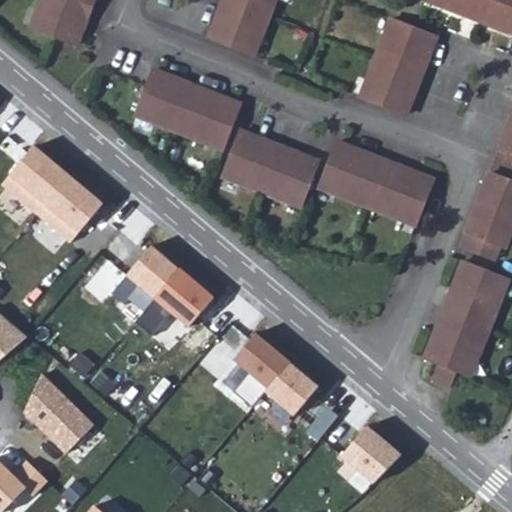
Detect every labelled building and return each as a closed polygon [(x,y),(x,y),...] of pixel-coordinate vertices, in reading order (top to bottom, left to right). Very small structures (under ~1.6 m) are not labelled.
[(91,0),(35,0),(26,24),(73,44),(91,0)] [(221,0),(206,41),(252,59),(274,0),(221,0)] [(511,0),(430,0),(431,0),(511,32),(511,0)] [(436,38),(390,21),(359,100),(405,117),(436,38)] [(129,115),(215,149),(233,101),(147,68),(129,115)] [(511,113),(460,250),(492,262),(497,247),(508,251),(511,239),(511,113)] [(313,160),(237,130),(219,176),(296,205),(313,160)] [(331,146),(316,186),(413,223),(428,183),(331,146)] [(44,206),(67,178),(35,151),(12,179),(44,206)] [(44,206),(72,231),(97,202),(67,178),(44,206)] [(153,244),(126,275),(138,285),(130,295),(146,309),(155,299),(181,270),(153,244)] [(470,377),(507,279),(462,263),(423,358),(437,364),(431,382),(452,390),(457,374),(470,377)] [(181,270),(155,299),(188,326),(212,298),(181,270)] [(0,368),(32,338),(0,313),(0,368)] [(267,388),(290,360),(258,334),(235,362),(267,388)] [(267,388),(295,413),(320,384),(290,360),(267,388)] [(47,375),(27,418),(67,456),(95,426),(47,375)] [(369,427),(343,457),(375,485),(401,456),(369,427)] [(0,462),(0,508),(3,511),(11,511),(28,494),(35,502),(55,481),(32,461),(17,478),(0,462)] [(129,511),(107,495),(93,511),(129,511)]
